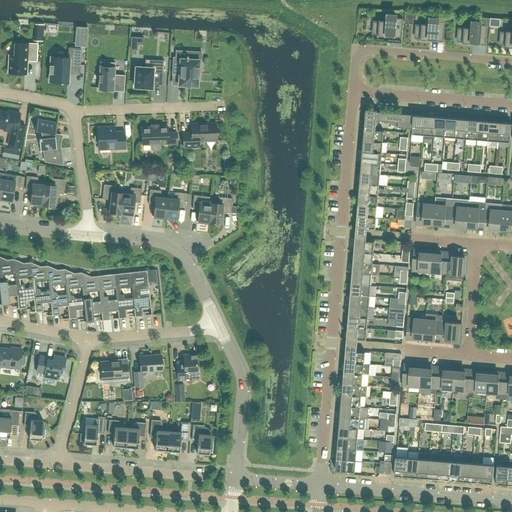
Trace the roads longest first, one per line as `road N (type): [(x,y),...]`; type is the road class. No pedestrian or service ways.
road 1 (residential): [(352,90),(319,485)]
road 2 (residential): [(352,90),(355,48),(511,62)]
road 3 (residential): [(511,501),(319,485)]
road 4 (tertiary): [(219,329),(196,278),(168,245),(90,235)]
road 5 (residential): [(511,103),(352,90)]
road 6 (tertiary): [(233,479),(241,375),(219,329)]
road 7 (residential): [(221,105),(74,115)]
road 8 (residential): [(200,476),(57,464)]
road 9 (residential): [(219,329),(89,338)]
road 10 (residential): [(57,464),(89,338)]
road 11 (residential): [(74,115),(90,235)]
